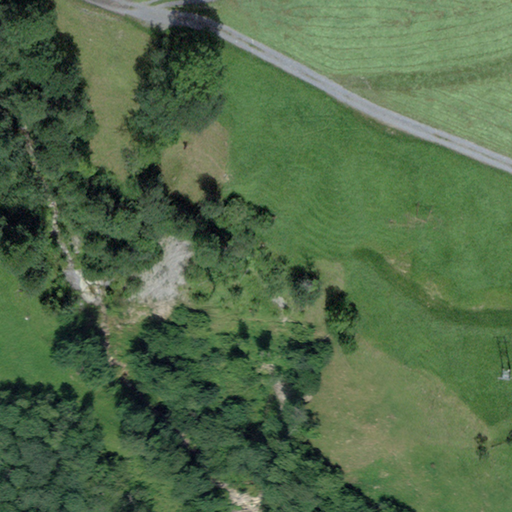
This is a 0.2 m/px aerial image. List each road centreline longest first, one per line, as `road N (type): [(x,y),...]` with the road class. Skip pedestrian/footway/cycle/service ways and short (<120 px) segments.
road 1 (track): [(511,165),(372,109),(228,33),(105,0)]
road 2 (track): [(344,95),(354,85),(511,63)]
